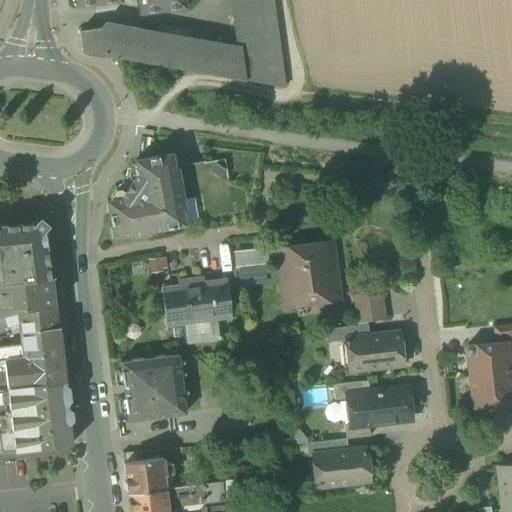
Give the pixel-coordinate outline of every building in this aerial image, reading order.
[(81,51),(284,88),(271,0),(232,0),(239,47),(121,25),(79,31),(81,51)] [(138,0),(140,13),(185,8),(183,0),(138,0)] [(128,235),(131,238),(147,235),(150,231),(149,228),(162,226),(165,229),(184,225),(181,211),(184,207),(177,171),(174,169),(173,162),(171,155),(171,154),(135,160),(135,161),(137,174),(120,199),(107,201),(107,202),(113,237),(114,238),(128,235)] [(0,284),(51,278),(45,229),(36,222),(35,223),(3,226),(0,225),(0,284)] [(280,253),(287,301),(335,295),(328,247),(280,253)] [(234,253),(236,268),(237,268),(268,264),(267,249),(234,253)] [(165,327),(185,324),(216,320),(231,318),(226,279),(203,282),(203,277),(177,280),(177,285),(160,287),(165,327)] [(0,302),(1,302),(2,316),(17,311),(54,306),(51,278),(0,284),(0,302)] [(348,295),(350,322),(382,318),(380,292),(348,295)] [(54,306),(17,311),(18,324),(19,333),(57,328),(55,306),(54,306)] [(0,316),(0,329),(18,324),(17,311),(2,316),(0,316)] [(218,338),(216,320),(185,324),(187,342),(218,338)] [(323,329),(324,341),(347,339),(368,337),(367,324),(351,326),(323,329)] [(493,339),(511,337),(511,324),(492,327),(493,339)] [(6,382),(7,390),(63,383),(60,353),(57,328),(19,333),(19,335),(21,346),(22,358),(4,360),(6,382)] [(347,339),(350,370),(401,364),(397,334),(368,337),(347,339)] [(467,355),(470,377),(510,373),(506,343),(474,347),(471,344),(466,345),(464,348),(464,353),(467,355)] [(0,349),(0,360),(4,360),(22,358),(21,346),(0,349)] [(126,411),(127,421),(185,413),(183,398),(188,392),(181,387),(180,380),(185,374),(179,369),(179,368),(184,362),(178,358),(177,354),(119,361),(121,371),(123,384),(124,398),(126,411)] [(123,384),(121,371),(114,372),(115,385),(123,384)] [(511,394),(510,373),(470,377),(472,399),(470,402),(470,406),(474,409),(478,408),(481,405),(511,401),(511,394)] [(332,385),(334,400),(349,398),(349,397),(351,394),(369,392),(368,381),(332,385)] [(7,390),(6,382),(0,383),(0,414),(9,412),(7,390)] [(7,390),(9,412),(15,452),(71,445),(63,383),(7,390)] [(353,425),(354,426),(368,424),(405,420),(408,418),(407,413),(408,411),(402,409),(405,400),(405,399),(404,388),(369,392),(351,394),(349,397),(349,398),(349,399),(349,400),(351,421),(352,421),(352,424),(353,425)] [(126,411),(124,398),(117,399),(119,412),(126,411)] [(402,409),(408,411),(411,403),(405,400),(402,409)] [(0,453),(15,452),(9,412),(0,414),(0,453)] [(221,421),(223,432),(244,429),(243,418),(222,420),(221,421)] [(344,426),(345,439),(346,439),(369,436),(368,424),(354,426),(353,425),(344,426)] [(347,451),(346,439),(345,439),(306,443),(307,457),(313,456),(313,455),(347,451)] [(313,456),(316,486),(368,481),(364,449),(347,451),(313,455),(313,456)] [(123,463),(127,494),(165,489),(174,488),(174,487),(174,485),(173,475),(171,463),(164,464),(163,458),(123,463)] [(511,511),(511,466),(498,468),(502,511),(511,511)] [(202,484),(203,493),(222,491),(221,481),(202,484)] [(174,488),(165,489),(167,505),(204,501),(203,493),(202,484),(201,483),(174,487),(174,488)] [(167,511),(167,505),(165,489),(127,494),(129,511),(167,511)]
